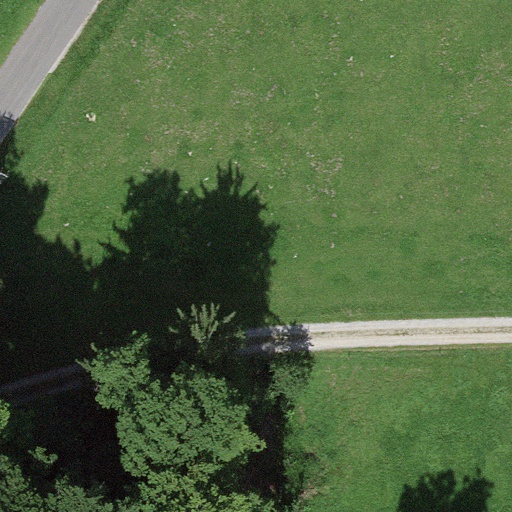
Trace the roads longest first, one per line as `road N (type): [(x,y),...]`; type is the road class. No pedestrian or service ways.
road 1 (track): [(0,393),(252,340),(511,332)]
road 2 (unclassified): [(73,0),(0,106)]
